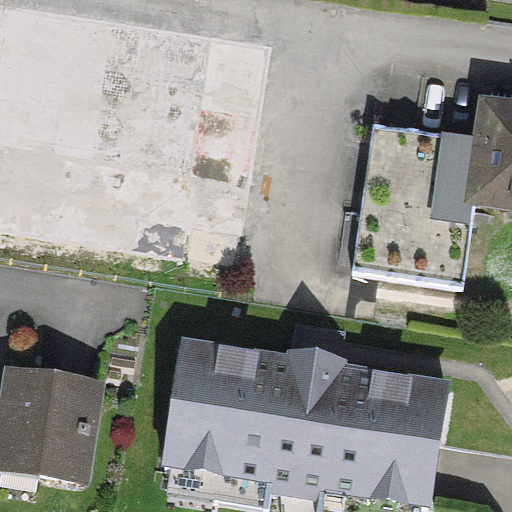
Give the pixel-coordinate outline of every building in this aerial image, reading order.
[(0,238),(233,274),(268,50),(0,7),(0,238)] [(511,121),(482,117),(477,151),(471,208),(511,214),(511,121)] [(471,208),(477,151),(369,135),(348,280),(458,297),(471,208)] [(427,511),(446,396),(185,354),(162,491),(291,511),(427,511)] [(92,394),(90,394),(8,381),(0,435),(0,465),(36,471),(35,481),(77,488),(92,394)]
